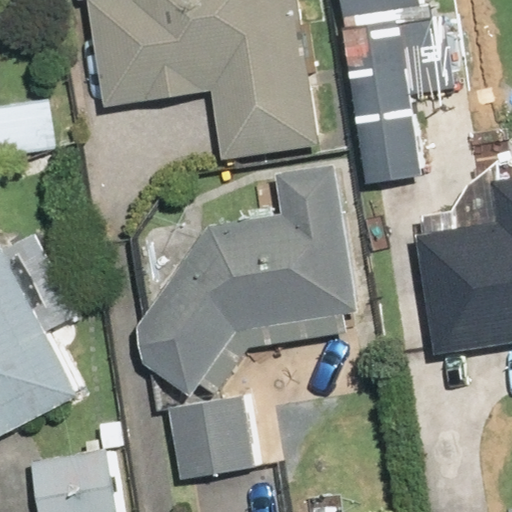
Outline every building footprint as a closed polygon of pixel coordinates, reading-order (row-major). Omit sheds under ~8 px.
[(314,0),(100,0),(102,9),(106,8),(122,105),(226,88),(238,162),(338,146),(314,0)] [(437,19),(434,0),(350,0),(382,185),(436,176),(410,23),(437,19)] [(66,100),(0,108),(0,165),(0,167),(74,158),(66,100)] [(254,329),(375,313),(356,165),(297,172),(302,218),(223,228),(153,327),(155,362),(205,397),(254,329)] [(511,204),(433,214),(450,352),(511,344),(511,181),(511,182),(511,186),(511,204)] [(56,231),(20,249),(16,240),(0,242),(0,445),(94,399),(65,339),(100,321),(56,231)] [(258,396),(183,404),(192,481),(266,473),(258,396)] [(51,460),(54,511),(126,511),(122,455),(51,460)]
